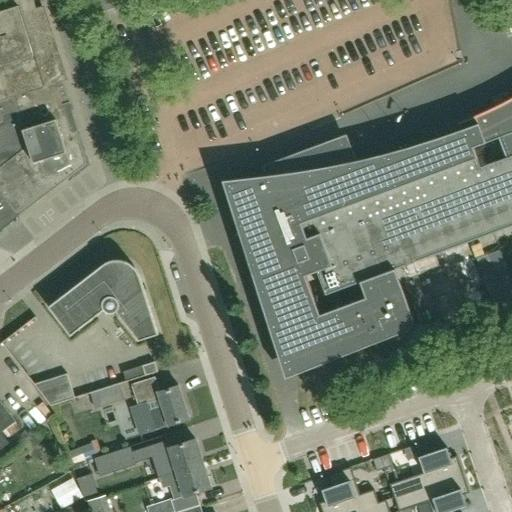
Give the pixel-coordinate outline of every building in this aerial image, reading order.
[(0,115),(0,100),(13,97),(60,82),(37,9),(33,10),(29,0),(0,0),(0,122),(2,122),(0,115)] [(60,82),(13,97),(23,131),(39,126),(41,133),(73,123),(60,82)] [(0,230),(86,164),(73,123),(41,133),(39,126),(23,131),(13,97),(0,100),(0,115),(2,122),(0,122),(0,230)] [(475,115),(478,123),(422,143),(385,154),(356,161),(347,135),(262,167),(266,176),(223,181),(286,377),(409,329),(412,326),(412,322),(413,317),(395,268),(511,224),(511,97),(502,103),(475,115)] [(500,307),(511,303),(511,288),(503,254),(487,259),(500,307)] [(112,314),(116,312),(139,341),(159,335),(140,276),(136,268),(129,263),(120,260),(112,261),(104,265),(49,307),(71,336),(104,311),(108,313),(112,314)] [(156,362),(143,366),(146,376),(159,372),(156,362)] [(143,366),(134,369),(138,379),(146,376),(146,375),(143,366)] [(128,382),(138,379),(134,369),(125,372),(128,382)] [(35,385),(52,407),(76,399),(68,374),(35,385)] [(139,405),(130,408),(138,436),(156,430),(157,430),(190,420),(180,386),(160,392),(155,378),(132,386),(139,405)] [(107,388),(112,403),(126,399),(121,384),(107,388)] [(0,400),(0,449),(9,443),(1,434),(3,432),(8,438),(21,428),(0,400)] [(103,455),(94,458),(99,476),(136,464),(135,463),(152,457),(159,478),(160,478),(168,476),(205,464),(197,440),(178,445),(172,448),(169,440),(149,446),(132,451),(130,447),(103,455)] [(424,474),(390,485),(394,498),(463,475),(457,456),(451,458),(447,447),(430,453),(426,441),(415,445),(419,457),(424,474)] [(388,455),(381,457),(384,469),(392,466),(388,455)] [(377,472),(384,469),(381,457),(373,460),(377,472)] [(168,476),(160,478),(163,489),(170,486),(174,500),(185,497),(198,493),(212,488),(205,464),(168,476)] [(327,475),(331,486),(321,489),(325,501),(319,503),(321,511),(349,511),(378,502),(374,490),(360,494),(351,467),(327,475)] [(463,475),(394,498),(399,511),(411,508),(429,502),(432,511),(450,511),(469,506),(465,495),(470,493),(463,475)] [(82,499),(75,484),(56,494),(63,508),(82,499)] [(92,511),(108,511),(103,495),(89,500),(92,511)] [(172,499),(147,507),(148,511),(173,511),(176,511),(172,499)] [(378,502),(349,511),(390,511),(386,499),(378,502)]
